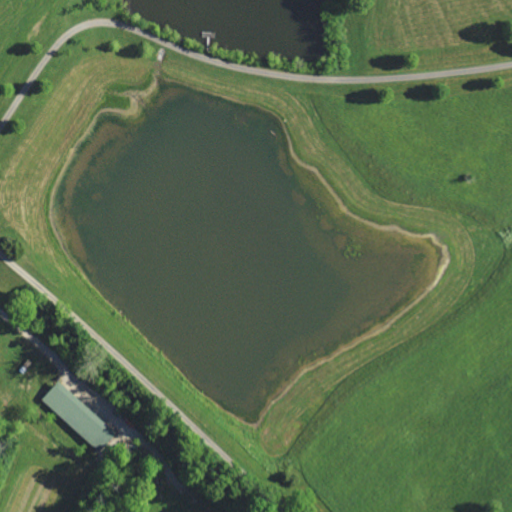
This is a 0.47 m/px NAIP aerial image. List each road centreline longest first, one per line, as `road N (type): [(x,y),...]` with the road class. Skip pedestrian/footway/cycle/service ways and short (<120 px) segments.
road 1 (residential): [(133,430),(0,313),(56,45),(79,26),(109,23),(208,60),(326,81),(511,64)]
road 2 (residential): [(279,511),(0,253)]
